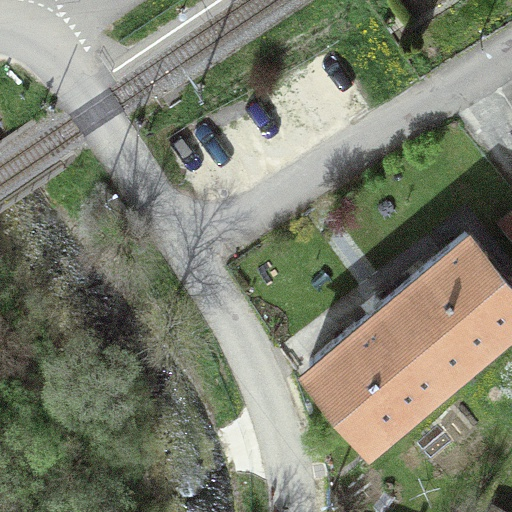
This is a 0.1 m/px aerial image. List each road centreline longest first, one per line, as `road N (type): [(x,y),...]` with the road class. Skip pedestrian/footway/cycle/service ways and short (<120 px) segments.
road 1 (residential): [(190,262),(511,61)]
road 2 (residential): [(190,262),(265,371),(302,462),(305,511)]
road 3 (residential): [(40,42),(190,262)]
